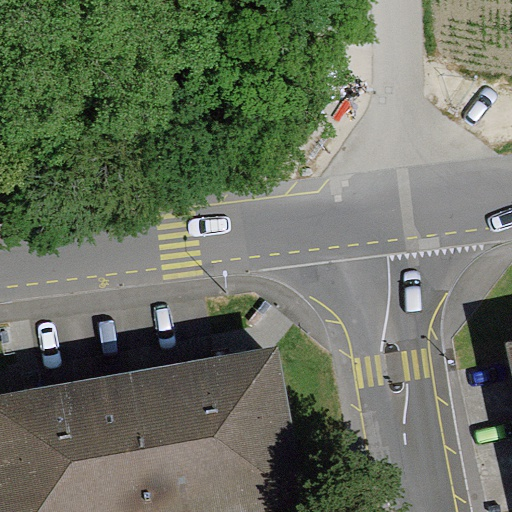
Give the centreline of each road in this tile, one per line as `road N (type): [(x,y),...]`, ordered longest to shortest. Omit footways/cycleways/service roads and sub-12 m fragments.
road 1 (unclassified): [(0,266),(84,255),(126,237),(385,208)]
road 2 (unclassified): [(427,511),(392,366),(385,208)]
road 3 (residential): [(385,208),(511,194)]
